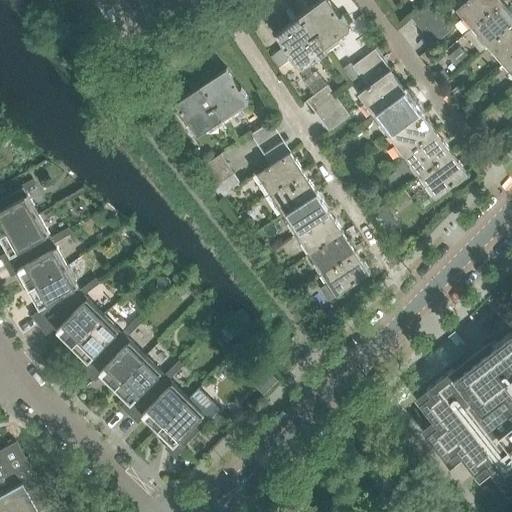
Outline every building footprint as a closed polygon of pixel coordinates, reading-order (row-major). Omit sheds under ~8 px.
[(350,28),(329,0),(319,0),(301,14),(325,46),(350,28)] [(419,25),(437,10),(429,0),(410,16),(419,25)] [(473,27),(503,1),(502,0),(465,0),(457,7),(462,14),(460,16),(461,18),(464,16),(473,27)] [(489,45),(511,24),(511,11),(503,1),(473,27),(478,32),(476,34),(477,37),(480,35),(489,45)] [(426,34),(444,19),(437,10),(419,25),(426,34)] [(325,46),(301,14),(276,33),(300,65),(325,46)] [(434,44),(453,28),(444,19),(426,34),(434,44)] [(505,63),(511,56),(511,24),(489,45),(493,50),(491,52),(493,55),(496,53),(505,63)] [(281,48),(270,56),(279,67),(290,58),(281,48)] [(360,75),(383,59),(375,48),(353,65),(360,75)] [(428,49),(421,56),(428,63),(435,56),(428,49)] [(374,113),(406,90),(383,59),(360,75),(368,85),(358,92),(364,100),(361,102),(362,104),(365,102),(374,113)] [(360,75),(353,65),(351,63),(343,69),(352,81),(360,75)] [(249,101),(227,67),(201,84),(223,118),(249,101)] [(443,69),(436,75),(442,82),(449,76),(443,69)] [(341,73),(332,79),(338,86),(346,80),(341,73)] [(223,118),(201,84),(176,100),(198,134),(223,118)] [(314,110),(335,95),(328,85),(307,100),(314,110)] [(464,95),(457,86),(450,92),(457,101),(464,95)] [(390,134),(422,111),(406,90),(374,113),(378,119),(376,121),(378,124),(381,122),(390,134)] [(321,120),(342,104),(335,95),(314,110),(321,120)] [(329,130),(350,115),(342,104),(321,120),(329,130)] [(405,155),(437,131),(422,111),(390,134),(394,140),(391,142),(394,145),(397,144),(405,155)] [(258,144),(278,131),(271,120),(251,133),(258,144)] [(421,176),(453,152),(437,131),(405,155),(409,161),(407,163),(409,166),(412,164),(421,176)] [(271,193),(305,171),(284,140),(264,154),(271,164),(258,173),(271,193)] [(436,197),(468,173),(453,152),(421,176),(425,181),(422,184),(425,187),(427,185),(436,197)] [(206,177),(227,163),(222,153),(199,168),(206,177)] [(213,186),(234,173),(227,163),(206,177),(213,186)] [(284,213),(318,191),(305,171),(271,193),(275,199),(273,201),(275,204),(277,202),(284,213)] [(221,197),(241,184),(234,173),(213,186),(221,197)] [(39,213),(25,189),(36,183),(32,178),(22,183),(23,186),(0,198),(0,233),(0,234),(39,213)] [(297,233),(331,211),(318,191),(284,213),(288,219),(286,220),(288,224),(291,222),(297,233)] [(310,253),(344,232),(331,211),(297,233),(301,239),(299,241),(301,244),(304,243),(310,253)] [(55,242),(63,237),(60,232),(52,237),(39,213),(0,234),(10,251),(5,254),(10,263),(53,239),(55,242)] [(72,232),(69,227),(60,232),(63,237),(72,232)] [(323,273),(357,252),(344,232),(310,253),(314,259),(312,261),(314,264),(317,263),(323,273)] [(68,265),(55,242),(53,239),(10,263),(16,272),(20,270),(29,287),(68,265)] [(337,294),(370,272),(357,252),(323,273),(327,279),(325,281),(327,284),(330,283),(337,294)] [(43,321),(83,291),(84,294),(92,288),(89,283),(81,289),(68,265),(29,287),(39,304),(38,304),(39,305),(41,304),(43,308),(37,313),(43,321)] [(92,288),(100,281),(97,277),(89,283),(92,288)] [(73,344),(104,313),(84,294),(83,291),(43,321),(49,330),(56,325),(59,328),(57,330),(58,331),(59,330),(73,344)] [(91,368),(125,334),(127,336),(134,329),(130,325),(123,332),(104,313),(73,344),(87,358),(83,361),(91,368)] [(134,329),(141,321),(137,318),(130,325),(134,329)] [(424,391),(413,400),(431,423),(419,432),(437,455),(448,446),(466,468),(478,460),(495,482),(507,474),(511,480),(511,323),(451,371),(447,365),(420,386),(424,391)] [(146,355),(127,336),(125,334),(91,368),(98,376),(102,372),(116,386),(146,355)] [(133,411),(168,376),(170,378),(177,371),(173,367),(165,374),(146,355),(116,386),(129,400),(126,403),(133,411)] [(177,371),(184,364),(180,359),(173,367),(177,371)] [(158,428),(189,397),(170,378),(168,376),(133,411),(141,418),(144,414),(158,428)] [(187,443),(211,419),(219,427),(226,420),(217,411),(210,418),(189,397),(158,428),(172,442),(169,445),(177,453),(187,443)] [(0,511),(37,511),(50,503),(15,440),(0,448),(0,511)]
